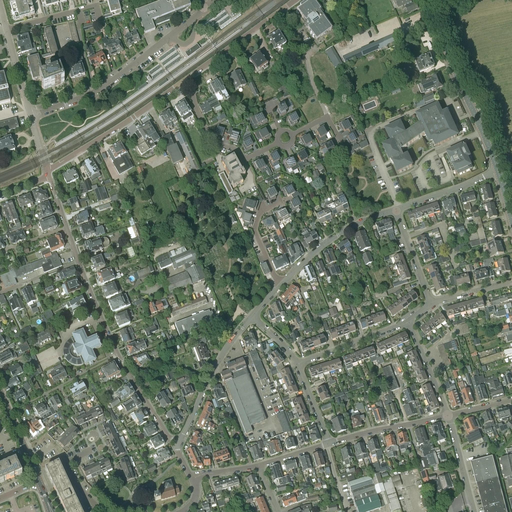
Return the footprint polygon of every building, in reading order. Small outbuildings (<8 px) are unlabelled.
[(30,6),(33,5),(31,0),(11,0),(16,18),(32,14),(30,6)] [(176,0),(171,2),(167,4),(165,0),(164,0),(147,7),(135,11),(144,35),(145,34),(154,30),(155,31),(155,30),(154,26),(156,25),(156,26),(169,21),(190,7),(190,6),(187,0),(176,0)] [(309,27),(307,28),(311,33),(310,34),(313,38),(314,37),(316,41),(331,30),(323,18),(324,18),(319,11),(320,10),(312,0),(309,0),(308,1),(308,0),(305,2),(300,6),(300,7),(296,10),(303,19),(305,22),(306,21),(308,23),(307,24),(309,27)] [(415,2),(408,5),(411,12),(418,8),(415,2)] [(119,5),(110,8),(111,10),(110,11),(111,14),(112,17),(121,14),(119,5)] [(98,30),(96,25),(83,29),(84,34),(98,30)] [(133,44),(130,36),(126,27),(124,28),(125,31),(126,34),(125,34),(126,37),(124,38),(127,46),(128,46),(129,48),(132,46),(131,45),(133,44)] [(51,29),(44,31),(48,45),(48,46),(49,48),(50,55),(47,55),(39,58),(40,60),(51,57),(58,55),(51,29)] [(134,34),(130,36),(133,44),(139,41),(137,35),(139,34),(137,29),(132,31),(134,34)] [(271,45),(282,38),(278,32),(267,40),(271,45)] [(397,34),(374,44),(377,50),(387,46),(386,45),(400,39),(399,38),(397,34)] [(20,48),(34,45),(34,44),(30,45),(28,35),(17,38),(19,44),(17,44),(18,49),(20,48)] [(286,44),(282,38),(271,45),(274,51),(275,51),(276,53),(282,49),(282,50),(287,47),(286,44)] [(115,40),(111,41),(117,54),(118,54),(120,53),(120,52),(123,51),(119,43),(118,40),(116,41),(115,40)] [(117,54),(111,41),(107,42),(105,43),(106,45),(107,48),(111,56),(113,55),(114,56),(116,55),(116,54),(117,54)] [(374,44),(346,56),(349,62),(377,50),(374,44)] [(34,45),(20,48),(22,53),(29,51),(30,53),(29,53),(30,57),(33,56),(33,54),(36,53),(34,45)] [(197,45),(192,48),(185,54),(186,56),(199,47),(197,45)] [(95,57),(96,56),(91,46),(87,48),(91,58),(89,60),(91,64),(90,65),(91,67),(92,67),(93,68),(99,65),(95,57)] [(342,65),(332,47),(325,51),(335,69),(342,65)] [(102,53),(96,56),(95,57),(99,65),(104,63),(103,63),(106,62),(102,53)] [(266,66),(267,65),(259,54),(249,62),(257,73),(258,72),(259,73),(262,72),(260,70),(263,68),(264,70),(268,67),(266,66)] [(425,71),(435,67),(430,55),(430,56),(429,54),(415,59),(420,72),(425,70),(425,71)] [(64,83),(60,71),(61,70),(60,67),(45,73),(45,72),(42,73),(39,60),(40,60),(39,58),(38,58),(38,57),(27,60),(33,81),(40,80),(43,90),(52,87),(64,83)] [(280,70),(287,66),(284,61),(277,66),(280,70)] [(84,63),(81,64),(70,68),(71,70),(69,70),(71,78),(73,78),(74,78),(85,75),(83,68),(85,67),(84,63)] [(227,78),(229,82),(231,81),(235,90),(246,85),(240,71),(229,76),(229,77),(227,78)] [(4,73),(0,73),(0,104),(10,102),(7,91),(8,91),(4,73)] [(437,89),(443,87),(438,75),(432,77),(433,78),(421,83),(418,85),(421,94),(425,93),(437,89)] [(215,96),(218,102),(222,99),(223,98),(230,110),(235,107),(231,99),(229,99),(220,81),(210,86),(208,87),(213,97),(215,96)] [(249,85),(254,97),(259,95),(253,83),(249,85)] [(414,104),(416,109),(435,102),(434,100),(435,100),(433,94),(422,98),(423,100),(414,104)] [(213,97),(211,97),(212,99),(207,102),(211,110),(214,108),(215,109),(220,106),(218,102),(215,96),(213,97)] [(187,100),(174,108),(183,121),(188,118),(186,116),(191,113),(187,107),(190,105),(187,100)] [(286,114),(285,112),(287,111),(286,109),(289,108),(287,103),(286,103),(285,101),(280,103),(281,106),(277,108),(278,110),(277,111),(278,113),(277,114),(278,118),(280,117),(286,114)] [(203,115),(208,113),(207,111),(211,110),(207,102),(203,103),(204,105),(199,107),(203,115)] [(451,121),(451,120),(447,112),(442,115),(438,106),(417,115),(421,123),(405,134),(401,124),(386,130),(391,141),(393,140),(394,142),(384,146),(390,161),(391,160),(392,164),(394,163),(398,173),(412,166),(408,156),(404,157),(401,151),(426,133),(430,140),(433,139),(434,141),(436,147),(457,137),(454,129),(455,129),(453,125),(455,124),(453,120),(451,121)] [(235,108),(230,110),(236,124),(242,122),(239,115),(235,108)] [(297,124),(296,122),(298,121),(295,115),(298,113),(297,110),(290,114),(292,116),(288,118),(289,120),(288,121),(291,127),(297,124)] [(164,115),(171,126),(177,122),(173,113),(170,114),(169,112),(164,115)] [(171,126),(164,115),(159,118),(164,128),(165,127),(166,130),(168,129),(168,130),(172,127),(171,126)] [(267,123),(264,117),(262,118),(261,116),(258,118),(256,115),(250,118),(254,126),(257,124),(258,125),(260,124),(261,126),(267,123)] [(16,119),(0,123),(0,133),(0,134),(19,129),(16,119)] [(352,131),(347,122),(346,123),(345,121),(338,124),(342,131),(343,130),(344,132),(348,130),(350,132),(352,131)] [(155,134),(149,124),(138,132),(135,134),(139,140),(138,140),(134,143),(137,146),(138,147),(136,148),(141,156),(155,147),(154,144),(161,139),(158,132),(155,134)] [(326,140),(326,138),(325,136),(326,136),(325,134),(327,133),(324,127),(318,130),(319,132),(317,133),(318,136),(316,137),(319,143),(321,141),(322,142),(326,140)] [(215,130),(213,136),(219,139),(220,137),(222,137),(223,133),(226,134),(227,131),(217,128),(217,130),(215,130)] [(238,144),(240,137),(238,137),(238,135),(232,133),(233,129),(230,128),(228,135),(231,136),(229,139),(231,140),(231,142),(234,143),(233,144),(237,145),(237,144),(238,144)] [(356,138),(359,136),(355,129),(352,131),(350,132),(349,132),(351,135),(347,137),(348,139),(346,140),(350,146),(356,143),(355,141),(357,140),(356,138)] [(271,138),(268,131),(266,132),(265,131),(262,132),(260,130),(254,133),(258,140),(261,139),(262,140),(264,139),(265,141),(271,138)] [(182,161),(176,146),(174,147),(169,136),(166,138),(162,132),(159,133),(173,165),(182,161)] [(182,133),(176,136),(193,173),(199,170),(182,133)] [(253,145),(251,142),(254,141),(250,134),(243,138),(245,142),(243,142),(244,144),(242,145),(245,151),(252,148),(251,146),(253,145)] [(305,147),(314,142),(313,139),(310,141),(308,137),(306,138),(305,136),(299,140),(303,146),(304,145),(305,147)] [(436,147),(434,141),(431,142),(435,150),(439,159),(441,158),(444,156),(443,155),(448,153),(462,147),(457,137),(436,147)] [(4,140),(4,141),(0,141),(0,159),(5,157),(4,154),(15,151),(10,138),(4,140)] [(361,150),(363,149),(368,146),(366,141),(358,145),(361,150)] [(335,147),(333,145),(332,146),(331,144),(327,145),(326,143),(320,146),(321,149),(324,147),(328,153),(330,152),(330,154),(337,151),(336,150),(338,150),(336,146),(335,147)] [(125,154),(127,153),(125,150),(124,150),(120,144),(109,150),(110,151),(107,152),(113,163),(112,164),(119,176),(133,168),(125,154)] [(462,147),(448,153),(451,161),(451,160),(452,162),(453,165),(453,164),(454,165),(450,167),(453,174),(457,173),(457,172),(459,175),(470,170),(469,167),(471,166),(467,158),(470,157),(465,148),(463,149),(462,147)] [(349,156),(351,155),(355,153),(352,148),(346,151),(349,156)] [(280,158),(277,151),(276,152),(276,150),(272,152),(273,154),(271,155),(272,157),(270,158),(271,161),(269,162),(272,169),(280,165),(278,161),(279,161),(278,159),(280,158)] [(298,154),(299,156),(297,157),(299,160),(297,162),(298,164),(301,163),(303,166),(307,164),(306,160),(307,160),(306,158),(308,157),(304,151),(303,150),(300,151),(301,153),(298,154)] [(242,171),(234,156),(222,163),(230,178),(228,179),(233,188),(242,183),(239,178),(245,175),(242,171)] [(298,164),(297,162),(294,163),(292,160),(290,161),(289,159),(283,162),(287,168),(288,167),(289,169),(291,169),(293,172),(300,168),(298,165),(298,164)] [(89,178),(96,174),(99,172),(91,160),(88,162),(88,161),(84,164),(82,166),(89,178)] [(259,172),(260,171),(262,174),(267,171),(269,170),(266,164),(264,166),(262,162),(260,163),(259,161),(256,162),(256,161),(252,163),(253,164),(253,165),(256,171),(258,170),(259,172)] [(144,164),(136,168),(140,177),(145,174),(143,169),(146,168),(144,164)] [(77,184),(80,182),(74,170),(62,176),(67,185),(76,181),(77,184)] [(91,187),(89,181),(84,182),(87,192),(92,191),(91,187)] [(84,184),(78,186),(81,195),(87,193),(84,184)] [(285,184),(279,187),(282,193),(284,192),(286,193),(288,192),(290,194),(292,193),(288,184),(286,185),(285,184)] [(269,202),(276,199),(275,197),(276,196),(275,193),(277,191),(274,185),(271,187),(273,190),(267,193),(268,195),(266,196),(269,202)] [(484,195),(491,193),(489,186),(482,188),(484,195)] [(104,187),(96,190),(94,191),(98,202),(105,200),(104,199),(107,199),(106,195),(106,192),(108,192),(106,187),(104,187)] [(39,200),(42,193),(41,192),(40,191),(33,193),(35,200),(37,199),(39,200)] [(42,193),(39,200),(40,201),(41,203),(47,200),(45,193),(43,193),(42,193)] [(349,208),(342,193),(336,196),(337,198),(344,213),(345,213),(345,212),(345,210),(349,208)] [(474,193),(467,195),(469,203),(476,201),(474,193)] [(491,193),(484,195),(485,201),(493,199),(491,193)] [(300,194),(292,198),(294,201),(291,203),(292,205),(290,206),(291,208),(290,209),(292,212),(293,211),(293,212),(299,208),(298,207),(300,206),(298,201),(303,199),(300,194)] [(469,203),(467,195),(461,197),(463,204),(469,203)] [(24,198),(27,206),(30,204),(31,207),(33,206),(29,196),(24,198)] [(27,206),(24,198),(18,200),(22,210),(24,209),(23,207),(27,206)] [(70,207),(85,202),(88,201),(87,199),(81,201),(79,200),(78,198),(68,201),(70,207)] [(344,213),(337,198),(334,200),(336,203),(333,205),(337,214),(337,215),(340,214),(339,213),(343,211),(344,213)] [(453,198),(450,199),(451,203),(452,209),(453,208),(454,212),(455,212),(455,213),(456,213),(456,215),(459,215),(456,207),(453,198)] [(450,199),(445,201),(447,208),(450,215),(451,214),(450,213),(453,212),(454,216),(456,215),(456,213),(455,213),(455,212),(454,212),(453,208),(452,209),(451,203),(450,199)] [(256,210),(258,203),(251,201),(250,203),(248,202),(248,204),(244,203),(242,211),(247,212),(249,213),(249,210),(253,211),(254,209),(256,210)] [(337,214),(333,205),(331,201),(325,204),(326,206),(332,219),(333,218),(334,217),(333,215),(337,214)] [(8,212),(14,210),(11,202),(2,205),(5,215),(8,213),(8,212)] [(85,202),(70,207),(72,213),(80,210),(84,209),(83,206),(86,205),(85,202)] [(431,206),(434,214),(440,212),(437,203),(431,206)] [(42,212),(50,209),(48,204),(37,207),(38,209),(41,209),(42,212)] [(488,212),(496,210),(494,204),(486,206),(488,212)] [(332,219),(326,206),(324,208),(325,210),(322,211),(321,209),(320,209),(326,222),(327,224),(329,223),(328,221),(332,219)] [(434,214),(431,206),(425,208),(428,216),(434,214)] [(425,208),(420,210),(422,218),(428,216),(425,208)] [(42,212),(40,213),(41,216),(38,217),(39,220),(52,215),(50,209),(42,212)] [(238,209),(237,213),(241,214),(240,219),(243,220),(242,222),(244,222),(243,226),(243,227),(244,227),(247,228),(248,225),(250,226),(252,226),(253,223),(252,222),(252,219),(250,219),(251,217),(246,215),(247,212),(242,211),(238,209)] [(326,222),(320,209),(317,210),(318,213),(315,214),(320,225),(326,222)] [(8,213),(5,215),(7,219),(16,215),(14,210),(8,212),(8,213)] [(422,218),(420,210),(414,212),(417,220),(422,218)] [(496,210),(488,212),(490,219),(497,217),(496,210)] [(282,211),(275,214),(279,220),(281,219),(282,221),(283,220),(285,223),(289,221),(289,220),(292,218),(289,213),(286,215),(284,211),(283,212),(282,211)] [(78,226),(88,223),(87,220),(89,219),(88,217),(90,216),(89,212),(74,218),(75,222),(76,222),(78,226)] [(417,220),(414,212),(408,214),(410,222),(417,220)] [(16,215),(7,219),(9,223),(14,221),(15,225),(16,227),(11,229),(12,232),(22,228),(21,227),(16,215)] [(265,228),(267,227),(268,228),(273,225),(276,231),(279,229),(275,221),(272,222),(271,219),(269,220),(268,218),(262,221),(265,228)] [(53,219),(46,221),(50,231),(57,228),(55,223),(56,223),(57,222),(56,219),(55,219),(54,219),(53,219)] [(81,234),(93,230),(92,228),(95,227),(94,225),(100,223),(99,219),(89,222),(90,225),(79,229),(81,234)] [(386,230),(387,233),(393,231),(392,228),(389,220),(382,222),(385,231),(386,230)] [(50,231),(46,221),(39,224),(38,226),(39,228),(40,228),(42,233),(43,233),(44,234),(46,233),(47,232),(50,231)] [(385,231),(382,222),(375,225),(378,233),(382,232),(382,234),(385,233),(385,235),(387,234),(387,233),(386,230),(385,231)] [(493,231),(500,229),(499,223),(491,225),(493,231)] [(83,239),(95,235),(96,238),(104,235),(101,227),(93,230),(81,234),(83,239)] [(307,232),(306,229),(303,230),(304,233),(301,234),(305,241),(301,243),(304,248),(308,246),(307,245),(312,242),(308,235),(307,232)] [(500,229),(493,231),(495,238),(502,236),(500,229)] [(281,230),(278,231),(276,232),(276,233),(277,236),(279,239),(280,243),(281,243),(282,246),(285,245),(287,244),(286,240),(281,230)] [(23,231),(16,234),(19,242),(26,239),(23,231)] [(308,235),(312,242),(318,239),(314,232),(308,235)] [(364,232),(358,234),(363,248),(366,247),(367,249),(370,248),(364,232)] [(10,236),(9,237),(12,245),(19,242),(16,234),(10,236)] [(139,237),(130,241),(131,244),(143,240),(140,234),(138,235),(139,237)] [(363,248),(358,234),(353,236),(360,252),(367,249),(366,247),(363,248)] [(49,247),(62,242),(60,237),(59,236),(46,241),(48,244),(44,245),(45,248),(49,247)] [(419,246),(428,242),(425,237),(417,240),(419,246)] [(88,253),(89,255),(103,250),(102,249),(105,247),(107,246),(108,245),(108,243),(108,241),(106,240),(104,239),(102,239),(102,238),(85,245),(85,246),(83,247),(86,254),(88,253)] [(281,243),(280,243),(279,239),(275,240),(279,249),(278,249),(280,254),(281,253),(282,256),(286,254),(283,247),(282,246),(281,243)] [(351,257),(353,261),(355,259),(351,253),(352,253),(349,248),(350,247),(346,241),(341,244),(348,255),(350,258),(351,257)] [(49,247),(50,249),(41,254),(43,259),(56,254),(55,252),(63,248),(64,247),(62,242),(49,247)] [(428,242),(419,246),(421,251),(430,248),(428,242)] [(491,252),(503,249),(501,242),(495,244),(495,242),(486,245),(489,253),(491,252)] [(298,244),(293,247),(297,255),(298,254),(300,258),(303,255),(298,244)] [(348,255),(341,244),(336,247),(341,254),(343,252),(345,257),(347,260),(349,263),(353,261),(351,257),(350,258),(348,255)] [(297,255),(293,247),(287,249),(291,257),(288,258),(291,265),(300,258),(298,254),(297,255)] [(430,248),(421,251),(424,257),(432,254),(430,248)] [(192,249),(171,258),(170,259),(158,264),(161,270),(172,265),(174,270),(184,266),(186,270),(186,271),(191,283),(192,285),(205,279),(194,252),(193,250),(192,249)] [(503,249),(491,252),(492,254),(489,255),(490,258),(504,254),(503,249)] [(327,251),(337,276),(341,274),(337,264),(336,265),(334,262),(336,262),(331,250),(327,251)] [(105,267),(102,261),(111,257),(110,255),(115,254),(114,251),(103,255),(103,256),(101,257),(91,261),(93,267),(91,268),(92,272),(95,270),(95,271),(105,267)] [(337,276),(327,251),(324,253),(328,264),(326,265),(332,278),(337,276)] [(372,263),(368,253),(362,256),(365,266),(372,263)] [(43,259),(30,265),(33,272),(42,268),(44,273),(62,266),(57,254),(56,254),(43,259)] [(158,264),(170,259),(168,254),(156,259),(158,264)] [(401,255),(397,257),(396,254),(383,259),(385,262),(390,259),(392,265),(395,264),(404,261),(401,255)] [(434,260),(432,254),(424,257),(426,263),(434,260)] [(284,257),(278,259),(281,265),(283,264),(285,267),(286,268),(288,267),(288,266),(284,257)] [(281,265),(278,259),(272,262),(276,271),(280,269),(281,271),(285,270),(284,268),(285,267),(283,264),(281,265)] [(498,268),(509,266),(507,259),(497,262),(498,268)] [(404,261),(395,264),(397,270),(406,267),(404,261)] [(328,272),(325,272),(323,266),(322,266),(321,263),(315,265),(319,275),(323,274),(325,279),(330,277),(328,272)] [(270,274),(265,264),(260,266),(264,277),(270,274)] [(30,265),(22,267),(19,269),(13,271),(16,279),(33,272),(30,265)] [(430,275),(439,272),(436,266),(428,269),(430,275)] [(498,268),(496,269),(496,271),(499,271),(500,276),(506,274),(506,273),(510,272),(509,266),(498,268)] [(65,280),(76,275),(73,267),(62,272),(59,273),(61,278),(63,277),(65,280)] [(153,273),(151,267),(136,273),(139,279),(153,273)] [(311,267),(307,268),(312,281),(313,281),(315,284),(317,283),(311,267)] [(408,273),(406,267),(397,270),(399,276),(408,273)] [(97,281),(112,275),(112,274),(118,272),(117,268),(110,270),(97,275),(97,276),(95,277),(97,281)] [(312,281),(307,268),(303,270),(301,271),(303,275),(304,274),(308,283),(310,282),(311,285),(315,284),(313,281),(312,281)] [(486,269),(480,271),(482,280),(488,278),(486,269)] [(191,283),(186,271),(162,281),(167,293),(191,283)] [(482,280),(480,271),(474,273),(476,282),(482,280)] [(439,272),(430,275),(432,281),(441,278),(439,272)] [(5,289),(15,286),(9,273),(0,276),(5,289)] [(113,276),(112,275),(97,281),(99,286),(101,285),(101,286),(115,280),(114,280),(121,278),(119,273),(113,276)] [(399,276),(402,282),(392,285),(394,288),(403,285),(408,283),(406,280),(410,279),(408,273),(399,276)] [(468,275),(462,276),(464,285),(470,283),(468,275)] [(462,276),(456,278),(455,278),(457,285),(458,287),(464,285),(462,276)] [(441,278),(432,281),(434,287),(443,283),(441,278)] [(63,288),(66,295),(81,290),(81,288),(80,286),(79,285),(78,285),(76,280),(65,284),(65,285),(61,286),(62,289),(63,288)] [(445,289),(443,283),(434,287),(437,293),(445,289)] [(106,299),(122,293),(120,290),(116,291),(115,288),(117,288),(116,284),(114,285),(114,284),(102,289),(106,299)] [(53,286),(44,290),(46,295),(55,291),(53,286)] [(289,289),(297,297),(299,295),(297,293),(299,291),(294,286),(293,287),(292,286),(289,289)] [(26,290),(31,303),(36,301),(30,288),(26,290)] [(297,297),(289,289),(286,293),(292,298),(293,296),(296,298),(297,297)] [(31,303),(26,290),(21,291),(27,305),(31,303)] [(412,292),(407,295),(413,303),(418,299),(412,292)] [(286,293),(283,296),(291,304),(292,304),(294,303),(293,302),(294,300),(292,298),(286,293)] [(511,294),(503,297),(504,302),(511,299),(511,294)] [(110,308),(128,300),(126,295),(121,297),(108,302),(110,308)] [(407,295),(402,299),(407,306),(413,303),(407,295)] [(291,304),(283,296),(282,296),(280,299),(281,300),(281,301),(285,305),(287,303),(289,306),(291,304)] [(13,311),(18,309),(18,311),(24,309),(20,299),(17,300),(16,297),(8,300),(13,311)] [(68,309),(84,301),(81,297),(68,303),(69,304),(66,305),(68,309)] [(138,306),(143,304),(144,304),(142,297),(139,298),(140,301),(135,303),(136,307),(138,306)] [(207,304),(205,298),(204,297),(170,310),(173,317),(207,304)] [(504,302),(503,297),(492,301),(492,302),(493,305),(504,302)] [(402,299),(397,303),(402,310),(407,306),(402,299)] [(482,299),(476,300),(478,309),(484,307),(482,299)] [(128,300),(110,308),(113,313),(130,305),(128,300)] [(158,302),(159,305),(155,307),(155,308),(154,309),(155,313),(157,313),(157,312),(164,309),(168,307),(165,300),(161,301),(160,301),(158,302)] [(478,309),(476,300),(470,302),(472,311),(478,309)] [(84,301),(68,309),(70,313),(72,311),(73,312),(81,308),(82,310),(86,308),(85,306),(86,306),(84,301)] [(155,313),(154,309),(155,308),(155,307),(159,305),(158,302),(153,304),(148,306),(151,315),(155,313)] [(279,302),(274,304),(279,317),(284,318),(286,317),(284,313),(283,313),(279,302)] [(472,311),(470,302),(464,304),(466,313),(472,311)] [(397,303),(392,306),(397,314),(402,310),(397,303)] [(279,317),(274,304),(273,304),(274,305),(270,307),(274,316),(271,318),(274,327),(278,325),(275,319),(279,317)] [(464,304),(458,305),(460,314),(466,313),(464,304)] [(458,305),(452,307),(454,316),(460,314),(458,305)] [(397,314),(392,306),(387,310),(392,317),(397,314)] [(494,306),(488,308),(489,315),(496,313),(494,306)] [(454,316),(452,307),(446,309),(448,318),(454,316)] [(336,315),(338,314),(335,308),(328,311),(331,317),(333,316),(336,315)] [(44,312),(46,319),(53,316),(50,310),(44,312)] [(509,319),(511,318),(511,313),(508,315),(507,314),(506,314),(505,310),(493,314),(495,319),(505,316),(507,317),(509,317),(509,319)] [(115,318),(115,319),(119,328),(130,324),(128,320),(131,319),(130,317),(133,316),(131,311),(126,314),(115,318)] [(190,330),(213,322),(211,318),(213,317),(212,312),(210,313),(209,311),(175,324),(180,339),(192,334),(190,330)] [(318,315),(320,321),(330,317),(327,311),(318,315)] [(376,315),(380,323),(385,321),(382,313),(376,315)] [(441,314),(436,318),(441,325),(446,321),(441,314)] [(380,323),(376,315),(370,317),(374,326),(380,323)] [(370,317),(365,319),(368,328),(374,326),(370,317)] [(441,325),(436,318),(431,321),(436,329),(441,325)] [(144,330),(145,333),(147,339),(152,337),(151,334),(156,332),(156,331),(158,330),(159,329),(155,319),(151,320),(154,326),(144,330)] [(368,328),(365,319),(359,322),(362,330),(368,328)] [(431,321),(425,325),(431,332),(436,329),(431,321)] [(303,330),(304,329),(304,330),(306,328),(304,323),(301,324),(298,325),(300,332),(304,330),(303,330)] [(352,323),(346,325),(349,334),(355,331),(352,323)] [(500,332),(509,329),(511,328),(511,324),(508,326),(507,324),(502,325),(503,329),(499,330),(500,332)] [(349,334),(346,325),(340,327),(344,336),(349,334)] [(431,332),(425,325),(420,329),(426,336),(431,332)] [(340,327),(335,330),(338,338),(344,336),(340,327)] [(122,338),(132,334),(133,334),(131,328),(128,329),(119,332),(122,338)] [(338,338),(335,330),(329,332),(332,340),(338,338)] [(34,343),(49,335),(47,331),(35,337),(35,336),(31,338),(34,343)] [(93,364),(92,364),(92,362),(95,361),(91,351),(101,347),(96,337),(87,341),(83,331),(79,333),(78,331),(75,332),(76,334),(72,336),(73,338),(72,339),(72,338),(71,339),(69,339),(68,340),(67,341),(66,342),(65,343),(65,344),(64,346),(64,347),(63,348),(63,349),(63,350),(63,351),(63,353),(63,355),(64,356),(65,358),(65,359),(66,360),(67,361),(68,362),(69,363),(71,364),(73,365),(74,365),(75,365),(77,366),(79,365),(82,365),(83,364),(84,363),(85,365),(89,364),(90,366),(93,364)] [(252,332),(247,334),(249,338),(252,345),(252,347),(253,349),(258,348),(257,345),(256,344),(252,332)] [(399,336),(402,344),(408,341),(405,333),(399,336)] [(134,340),(132,334),(122,338),(124,345),(134,341),(133,340),(134,340)] [(51,339),(49,335),(34,343),(36,347),(40,345),(51,339)] [(317,337),(320,346),(326,344),(323,335),(317,337)] [(399,336),(393,338),(397,347),(402,344),(399,336)] [(188,345),(191,344),(192,347),(198,345),(195,337),(186,340),(188,345)] [(320,346),(317,337),(311,340),(314,348),(320,346)] [(249,338),(243,340),(246,348),(250,346),(252,345),(249,338)] [(393,338),(387,341),(391,349),(397,347),(393,338)] [(136,342),(136,344),(127,348),(125,349),(126,353),(145,345),(144,344),(143,341),(142,339),(136,342)] [(7,340),(0,343),(0,348),(6,346),(4,344),(8,342),(7,340)] [(311,340),(305,342),(308,350),(314,348),(311,340)] [(387,341),(382,343),(385,352),(391,349),(387,341)] [(308,350),(305,342),(299,344),(302,353),(308,350)] [(385,352),(382,343),(376,346),(379,354),(385,352)] [(445,351),(439,353),(440,356),(446,354),(445,351),(448,351),(446,344),(443,345),(444,348),(445,351)] [(145,345),(126,353),(128,356),(130,355),(130,356),(146,350),(145,346),(145,345)] [(209,358),(204,345),(195,348),(201,363),(198,364),(200,369),(206,367),(203,360),(209,358)] [(372,347),(366,350),(369,358),(375,356),(372,347)] [(0,360),(13,354),(11,350),(9,352),(9,351),(0,355),(0,360)] [(369,358),(366,350),(360,352),(363,360),(369,358)] [(253,365),(258,363),(257,361),(259,360),(256,351),(252,352),(249,353),(253,363),(253,365)] [(273,362),(280,356),(276,351),(269,357),(273,362)] [(360,352),(354,354),(357,363),(363,360),(360,352)] [(409,361),(417,357),(415,352),(406,355),(409,361)] [(13,354),(0,360),(0,363),(1,365),(13,359),(15,357),(13,354)] [(150,363),(146,354),(138,358),(137,357),(133,359),(137,370),(143,367),(142,366),(150,363)] [(354,354),(348,356),(352,365),(357,363),(354,354)] [(284,361),(280,356),(273,362),(277,367),(284,361)] [(352,365),(348,356),(342,359),(346,367),(352,365)] [(417,357),(409,361),(411,367),(420,363),(417,357)] [(231,378),(247,372),(242,359),(226,366),(228,371),(231,378)] [(335,371),(336,373),(339,373),(338,371),(343,369),(342,364),(340,364),(338,360),(332,362),(335,371)] [(258,363),(253,365),(260,381),(267,379),(260,362),(258,363)] [(335,371),(332,362),(326,364),(329,372),(335,371)] [(107,374),(117,369),(114,363),(101,370),(100,371),(100,372),(101,374),(102,375),(104,374),(105,376),(102,378),(103,380),(106,378),(105,377),(108,376),(107,374)] [(422,369),(420,363),(411,367),(414,372),(422,369)] [(10,373),(20,368),(18,364),(8,370),(10,373)] [(326,364),(320,366),(323,374),(329,372),(326,364)] [(24,366),(20,368),(10,373),(13,378),(16,377),(23,373),(26,371),(26,369),(24,366)] [(320,366),(314,368),(317,376),(323,374),(320,366)] [(389,387),(391,392),(398,389),(390,367),(382,370),(389,387)] [(62,368),(56,371),(60,380),(67,377),(62,368)] [(317,376),(314,368),(308,370),(311,378),(317,376)] [(106,378),(103,380),(104,383),(116,376),(117,378),(121,376),(120,374),(120,373),(121,373),(119,370),(118,371),(117,369),(107,374),(108,376),(105,377),(106,378)] [(282,379),(290,375),(288,369),(280,373),(282,379)] [(422,369),(414,372),(416,378),(425,375),(422,369)] [(60,380),(56,371),(49,374),(52,379),(48,381),(51,387),(59,383),(58,381),(60,380)] [(231,378),(228,371),(220,374),(224,384),(225,383),(232,381),(231,378)] [(266,420),(247,372),(231,378),(232,381),(250,427),(266,420)] [(383,374),(377,376),(379,382),(385,380),(383,374)] [(290,375),(282,379),(284,384),(293,381),(290,375)] [(427,380),(425,375),(416,378),(419,384),(427,380)] [(483,376),(479,377),(477,378),(476,378),(484,401),(488,400),(484,386),(482,387),(481,384),(485,383),(484,380),(484,379),(483,376)] [(496,376),(484,379),(484,380),(485,383),(486,385),(489,384),(490,384),(491,390),(490,391),(492,399),(504,395),(500,383),(499,384),(496,376)] [(13,378),(10,380),(12,384),(11,385),(12,388),(20,384),(16,377),(13,378)] [(30,380),(36,391),(39,389),(33,378),(30,380)] [(484,401),(476,378),(471,379),(474,389),(476,389),(480,402),(484,401)] [(12,384),(10,380),(7,381),(7,380),(2,382),(6,391),(11,389),(10,389),(12,388),(11,385),(12,384)] [(232,381),(225,383),(232,401),(230,402),(244,436),(246,435),(252,432),(250,427),(232,381)] [(293,381),(284,384),(287,390),(295,387),(293,381)] [(77,384),(75,385),(83,399),(85,398),(86,397),(85,394),(83,395),(82,393),(86,391),(81,382),(77,385),(77,384)] [(470,404),(464,388),(462,382),(457,384),(459,388),(460,388),(465,405),(470,404)] [(83,399),(75,385),(73,387),(74,387),(69,389),(74,398),(77,396),(80,401),(83,399)] [(123,389),(117,393),(116,394),(119,399),(120,398),(123,401),(129,397),(128,397),(134,394),(129,385),(123,389)] [(216,387),(221,400),(227,398),(225,393),(223,394),(220,385),(216,387)] [(423,395),(431,391),(429,385),(421,389),(423,395)] [(454,385),(450,386),(452,392),(457,407),(461,406),(454,385)] [(29,386),(24,388),(21,390),(21,391),(13,395),(17,403),(26,398),(23,393),(26,391),(26,392),(31,389),(29,386)] [(194,394),(193,392),(191,387),(181,391),(183,398),(194,394)] [(221,400),(216,387),(211,389),(216,402),(217,402),(219,408),(223,407),(221,400)] [(287,390),(284,391),(285,394),(288,393),(289,396),(288,397),(289,400),(290,399),(296,397),(294,394),(298,393),(295,387),(287,390)] [(319,396),(327,393),(324,387),(316,390),(319,396)] [(391,392),(389,387),(385,389),(388,396),(387,396),(388,400),(389,402),(390,402),(394,400),(391,392)] [(467,387),(464,388),(470,404),(474,402),(469,389),(468,390),(467,387)] [(409,390),(403,392),(406,402),(404,403),(405,405),(403,406),(407,418),(416,414),(414,409),(416,409),(414,402),(409,390)] [(158,396),(156,397),(156,398),(155,398),(157,401),(158,400),(159,403),(170,397),(169,394),(166,396),(165,397),(163,393),(161,394),(160,391),(156,393),(158,396)] [(434,397),(431,391),(423,395),(426,400),(434,397)] [(452,392),(451,392),(449,392),(450,394),(448,395),(450,400),(449,401),(450,403),(451,403),(451,405),(451,406),(451,408),(452,408),(452,409),(457,407),(452,392)] [(329,399),(327,393),(319,396),(321,402),(329,399)] [(125,409),(138,400),(135,396),(131,399),(122,405),(125,409)] [(385,400),(386,400),(387,403),(384,404),(385,408),(386,411),(384,412),(385,413),(385,414),(387,413),(389,421),(394,420),(388,402),(389,402),(388,400),(387,396),(384,397),(385,400)] [(49,409),(50,412),(52,416),(56,414),(55,412),(58,410),(56,407),(61,404),(57,397),(49,401),(52,407),(49,409)] [(172,399),(170,397),(159,403),(161,406),(160,407),(162,409),(163,409),(171,405),(169,401),(172,399)] [(209,416),(212,410),(213,410),(214,410),(209,397),(210,399),(207,400),(206,403),(202,413),(209,416)] [(436,403),(434,397),(426,400),(428,406),(436,403)] [(69,398),(69,399),(64,402),(68,407),(73,404),(69,398)] [(109,403),(110,405),(108,406),(110,409),(109,410),(107,407),(104,409),(106,411),(107,411),(110,409),(112,408),(120,403),(117,398),(109,403)] [(294,408),(303,405),(300,399),(297,400),(296,398),(291,400),(292,402),(294,408)] [(141,405),(138,400),(125,409),(127,413),(136,407),(137,408),(141,405)] [(390,402),(389,402),(388,402),(394,420),(399,418),(394,405),(392,406),(390,402)] [(236,421),(229,403),(225,404),(227,408),(224,409),(225,413),(228,412),(231,419),(228,420),(229,423),(236,421)] [(357,411),(358,411),(364,409),(362,403),(359,404),(358,403),(355,404),(357,411)] [(436,403),(428,406),(425,407),(428,414),(435,412),(436,412),(436,411),(436,410),(439,408),(436,403)] [(43,404),(39,406),(43,414),(44,416),(48,414),(50,412),(49,409),(47,405),(44,407),(43,404)] [(181,414),(170,421),(172,424),(171,424),(173,426),(174,426),(178,424),(179,424),(181,423),(181,422),(179,419),(183,416),(187,414),(185,411),(188,410),(186,405),(183,407),(184,410),(181,414)] [(303,405),(294,408),(297,414),(305,410),(303,405)] [(43,414),(39,406),(34,409),(38,416),(39,416),(40,418),(44,416),(43,414)] [(94,408),(98,417),(103,415),(99,406),(94,408)] [(98,417),(94,408),(93,408),(89,410),(90,413),(93,420),(98,417)] [(376,409),(380,422),(384,421),(381,409),(380,408),(376,409)] [(511,415),(511,416),(509,408),(503,410),(505,420),(508,419),(508,418),(510,417),(511,421),(511,420),(511,415)] [(141,409),(140,410),(134,413),(134,412),(130,414),(134,421),(137,419),(139,423),(137,423),(139,426),(146,422),(145,419),(148,417),(145,411),(143,413),(141,409)] [(380,422),(376,409),(374,410),(374,409),(371,410),(372,412),(376,423),(380,422)] [(181,414),(180,411),(176,413),(174,410),(166,415),(167,415),(166,416),(168,418),(170,421),(181,414)] [(305,410),(297,414),(299,420),(307,416),(305,410)] [(505,420),(503,410),(497,412),(499,420),(502,419),(502,422),(505,421),(505,420)] [(354,415),(354,414),(354,413),(353,411),(349,412),(350,414),(349,414),(353,428),(358,427),(354,415)] [(48,414),(44,416),(40,418),(41,419),(42,421),(46,419),(52,416),(50,412),(48,414)] [(88,422),(85,415),(84,412),(79,414),(79,415),(83,424),(84,426),(85,429),(87,428),(85,423),(88,422)] [(284,434),(290,432),(292,431),(285,412),(277,415),(284,434)] [(490,412),(486,413),(492,430),(496,439),(499,438),(495,430),(499,429),(498,425),(495,426),(493,421),(490,412)] [(202,413),(199,419),(210,424),(211,421),(207,419),(209,416),(202,413)] [(358,413),(354,414),(354,415),(358,427),(362,426),(361,421),(364,420),(363,416),(359,417),(358,413)] [(492,430),(486,413),(482,415),(485,424),(486,424),(487,428),(485,429),(485,430),(486,434),(487,434),(492,433),(491,431),(492,430)] [(83,424),(79,415),(72,418),(76,425),(77,425),(78,427),(83,424)] [(310,422),(307,416),(299,420),(301,426),(310,422)] [(336,419),(341,432),(346,430),(341,417),(336,419)] [(478,436),(480,435),(473,418),(470,419),(475,430),(476,431),(475,431),(476,433),(476,432),(478,436)] [(42,421),(41,419),(37,421),(35,419),(30,423),(30,422),(26,425),(30,430),(39,423),(42,421)] [(206,432),(208,427),(211,428),(213,425),(210,424),(199,419),(197,426),(200,427),(199,429),(206,432)] [(341,432),(336,419),(331,421),(336,434),(341,432)] [(475,430),(470,419),(463,422),(467,430),(466,431),(468,437),(466,438),(469,445),(474,443),(475,446),(484,442),(482,438),(480,435),(478,436),(476,432),(476,433),(475,431),(476,431),(475,430)] [(53,423),(46,427),(45,428),(47,431),(55,426),(58,424),(56,420),(53,423)] [(39,423),(30,430),(34,435),(37,433),(37,432),(42,428),(43,429),(45,428),(46,427),(42,421),(39,423)] [(151,422),(147,424),(148,426),(143,429),(145,433),(142,434),(145,440),(157,433),(151,422)] [(102,424),(104,430),(103,431),(103,432),(100,433),(101,435),(106,433),(114,429),(111,424),(106,426),(105,423),(102,424)] [(511,426),(509,423),(507,425),(503,426),(502,424),(498,425),(499,429),(502,436),(510,428),(511,426)] [(438,434),(443,432),(440,424),(431,427),(433,433),(437,432),(438,434)] [(72,425),(68,429),(76,437),(79,433),(72,425)] [(311,431),(312,431),(312,433),(311,433),(312,435),(309,436),(312,443),(320,440),(316,430),(315,425),(307,428),(309,432),(311,431)] [(106,433),(101,435),(103,438),(105,436),(107,435),(108,438),(115,435),(118,433),(115,428),(114,429),(106,433)] [(304,428),(299,429),(304,445),(308,443),(305,434),(304,434),(304,431),(305,431),(304,428)] [(68,429),(64,433),(72,441),(76,437),(68,429)] [(299,429),(295,431),(300,446),(304,445),(299,429)] [(423,429),(418,430),(422,444),(423,447),(428,445),(428,443),(423,429)] [(422,444),(418,430),(414,432),(419,445),(422,444)] [(194,432),(192,438),(199,441),(202,433),(198,431),(197,434),(194,432)] [(445,440),(443,432),(438,434),(437,432),(433,433),(437,446),(440,445),(439,442),(445,440)] [(72,441),(64,433),(60,437),(68,444),(72,441)] [(290,433),(287,434),(291,449),(296,448),(293,439),(292,439),(290,433)] [(406,433),(401,434),(405,449),(405,452),(408,452),(407,449),(407,447),(409,446),(411,446),(410,442),(408,443),(406,433)] [(117,439),(115,435),(108,438),(110,443),(117,439)] [(68,444),(60,437),(56,441),(64,448),(68,444)] [(154,451),(164,445),(162,441),(161,441),(159,437),(149,442),(154,451)] [(394,457),(389,437),(385,438),(387,448),(386,448),(388,458),(393,457),(394,457)] [(117,439),(110,443),(112,447),(122,443),(120,438),(117,439)] [(199,441),(192,438),(190,443),(197,446),(198,443),(200,444),(201,442),(200,441),(199,441)] [(278,439),(276,440),(274,441),(274,442),(278,454),(282,453),(278,439)] [(376,440),(372,441),(376,455),(380,454),(376,440)] [(274,452),(271,443),(271,444),(270,442),(268,443),(267,441),(263,442),(264,447),(267,446),(270,456),(274,455),(274,452)] [(376,455),(372,441),(367,443),(371,456),(376,455)] [(246,458),(243,451),(247,450),(244,442),(240,444),(242,447),(233,450),(238,461),(246,458)] [(124,448),(122,443),(112,447),(115,452),(124,448)] [(262,443),(255,445),(256,447),(251,449),(254,461),(263,459),(261,453),(264,453),(262,443)] [(363,444),(358,445),(362,459),(367,457),(367,458),(368,458),(366,453),(366,454),(365,454),(363,444)] [(428,445),(423,447),(419,448),(421,451),(424,458),(426,457),(430,468),(439,465),(432,444),(428,445)] [(189,457),(198,453),(197,450),(195,451),(194,448),(194,447),(189,445),(186,450),(187,451),(186,452),(189,457)] [(362,459),(358,445),(354,446),(357,456),(356,457),(356,456),(356,457),(357,461),(357,460),(362,459)] [(124,448),(115,452),(117,457),(119,456),(120,458),(127,455),(124,448)] [(156,452),(157,454),(159,457),(157,458),(158,460),(157,460),(159,464),(171,458),(166,449),(163,451),(162,449),(156,452)] [(348,459),(346,449),(341,450),(345,466),(350,465),(349,462),(348,459)] [(511,450),(511,451),(510,449),(506,450),(507,457),(501,459),(505,479),(507,478),(509,488),(511,487),(511,450)] [(226,450),(219,452),(223,462),(230,460),(226,450)] [(223,462),(219,452),(212,455),(216,465),(223,462)] [(198,453),(189,457),(191,462),(198,459),(200,458),(198,453)] [(316,454),(320,467),(325,466),(321,453),(316,454)] [(444,453),(440,454),(438,455),(440,462),(446,460),(444,453)] [(320,467),(316,454),(312,455),(316,468),(320,467)] [(121,466),(131,463),(129,456),(125,458),(125,459),(119,461),(121,466)] [(314,469),(311,469),(308,457),(303,458),(307,471),(311,470),(312,474),(314,473),(315,473),(314,469)] [(506,511),(493,457),(471,463),(473,470),(472,471),(471,471),(472,473),(474,475),(483,511),(506,511)] [(103,461),(107,471),(108,473),(112,470),(111,466),(108,459),(103,461)] [(201,464),(198,459),(191,462),(193,467),(198,465),(198,467),(202,466),(202,464),(201,464)] [(374,459),(375,464),(374,464),(371,465),(373,470),(373,472),(374,471),(375,474),(379,473),(380,473),(387,471),(385,467),(380,469),(378,463),(377,459),(374,459)] [(0,467),(0,474),(3,481),(21,473),(16,461),(0,467)] [(92,461),(91,462),(97,476),(102,474),(98,464),(95,465),(95,464),(94,463),(92,461)] [(103,461),(98,464),(102,474),(107,471),(103,461)] [(89,468),(88,468),(91,475),(92,478),(97,476),(91,462),(89,463),(90,465),(88,466),(89,468)] [(293,477),(289,462),(283,464),(286,472),(288,471),(290,479),(294,478),(293,477)] [(402,466),(403,470),(403,471),(410,469),(408,462),(401,463),(402,466)] [(81,511),(78,506),(58,463),(59,463),(45,469),(65,511),(81,511)] [(121,466),(119,467),(117,468),(118,470),(120,469),(120,470),(122,469),(123,471),(133,468),(131,463),(121,466)] [(278,480),(282,479),(278,466),(274,467),(278,480)] [(278,480),(274,467),(270,468),(274,482),(278,480)] [(91,475),(88,468),(83,471),(86,478),(91,475)] [(133,468),(123,471),(124,474),(122,475),(120,476),(121,478),(135,473),(133,468)] [(352,473),(350,468),(348,469),(348,470),(346,470),(347,473),(346,473),(346,474),(339,476),(340,481),(346,479),(353,477),(352,473)] [(135,473),(121,478),(121,480),(124,479),(124,480),(126,479),(128,484),(135,481),(134,479),(137,478),(135,473)] [(375,474),(370,476),(381,508),(385,507),(385,506),(389,505),(381,481),(379,473),(375,474)] [(448,474),(437,478),(441,491),(453,487),(452,483),(451,483),(451,481),(448,474)] [(436,483),(436,479),(434,475),(428,477),(430,481),(430,484),(436,483)] [(254,476),(250,477),(256,492),(260,491),(258,488),(257,486),(258,486),(254,476)] [(290,483),(288,476),(284,477),(286,485),(289,484),(290,490),(294,489),(292,483),(290,483)] [(355,481),(348,483),(357,511),(368,511),(381,508),(370,476),(367,477),(364,478),(355,481)] [(256,492),(250,477),(245,479),(249,489),(251,488),(252,490),(253,493),(256,492)] [(231,480),(233,487),(239,485),(237,478),(231,480)] [(401,511),(390,478),(381,481),(389,505),(391,511),(401,511)] [(233,487),(231,480),(225,482),(227,489),(228,492),(231,491),(230,488),(233,487)] [(278,480),(274,482),(276,487),(278,493),(287,490),(285,485),(280,487),(278,480)] [(177,487),(173,489),(171,482),(164,484),(162,483),(162,484),(163,485),(165,491),(158,493),(159,494),(154,496),(155,501),(160,500),(161,501),(175,497),(175,495),(179,494),(177,487)] [(227,489),(225,482),(219,483),(221,491),(227,489)] [(221,491),(219,483),(213,485),(215,492),(221,491)] [(283,504),(304,495),(302,491),(281,500),(283,504)] [(213,499),(211,496),(210,495),(208,496),(208,497),(205,498),(207,503),(209,510),(209,511),(211,511),(212,511),(211,507),(212,507),(211,506),(216,504),(214,499),(213,499)] [(306,499),(304,495),(283,504),(285,508),(296,503),(297,503),(306,499)] [(258,506),(264,504),(262,498),(256,501),(256,500),(256,501),(258,506)] [(423,509),(429,508),(426,498),(420,499),(423,509)] [(207,503),(201,505),(203,510),(203,511),(206,511),(209,510),(207,503)]
